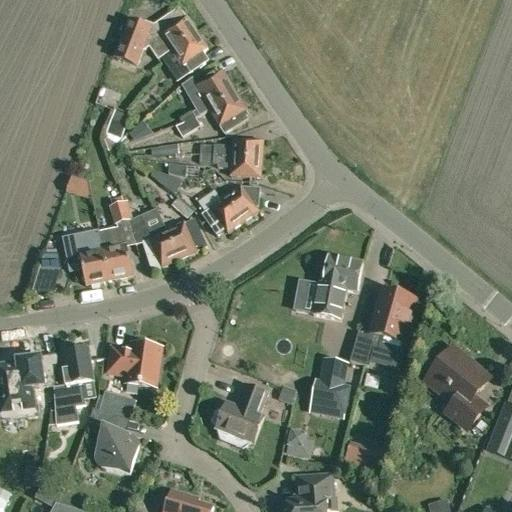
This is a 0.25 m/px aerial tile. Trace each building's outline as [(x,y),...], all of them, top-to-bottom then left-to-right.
[(157,63),(160,61),(171,53),(196,36),(185,21),(182,23),(175,13),(149,31),(129,23),(115,60),(136,68),(141,54),(148,50),(157,63)] [(176,84),(187,76),(188,77),(204,66),(197,57),(206,51),(196,36),(171,53),(160,61),(176,84)] [(222,84),(217,76),(202,85),(198,78),(182,87),(195,110),(191,113),(192,114),(181,121),(183,124),(176,128),(177,130),(183,128),(196,121),(209,113),(235,97),(225,82),(222,84)] [(245,114),(235,97),(209,113),(224,137),(246,123),(242,116),(245,114)] [(115,111),(106,138),(120,143),(130,117),(115,111)] [(201,128),(196,121),(183,128),(177,130),(183,139),(201,128)] [(129,135),(135,143),(154,136),(142,123),(129,135)] [(216,158),(215,159),(263,162),(264,143),(244,142),(233,141),(233,148),(202,146),(201,157),(216,158)] [(261,181),(263,162),(215,159),(216,158),(201,157),(201,166),(219,167),(219,171),(231,172),(231,178),(261,181)] [(169,171),(169,177),(186,181),(187,168),(169,167),(169,171)] [(242,226),(259,214),(257,211),(259,209),(261,190),(241,189),(230,197),(224,201),(242,226)] [(172,207),(186,220),(192,214),(177,201),(172,207)] [(227,237),(242,226),(224,201),(202,217),(217,237),(224,233),(227,237)] [(161,270),(178,262),(167,235),(156,211),(134,222),(128,203),(123,204),(136,247),(142,246),(150,273),(160,269),(161,270)] [(99,235),(103,255),(110,285),(133,280),(127,249),(136,247),(123,204),(110,209),(115,226),(117,226),(118,231),(99,235)] [(167,235),(178,262),(207,250),(194,222),(167,235)] [(86,289),(110,285),(103,255),(81,259),(86,289)] [(58,257),(56,257),(47,257),(45,257),(37,282),(57,281),(61,270),(58,257)] [(330,258),(324,285),(319,285),(313,316),(341,322),(347,292),(357,294),(360,282),(363,265),(350,262),(350,264),(346,263),(346,261),(330,258)] [(410,330),(413,318),(411,317),(415,302),(407,299),(400,294),(396,294),(392,295),(384,293),(371,339),(358,335),(350,364),(369,369),(374,350),(400,357),(408,329),(410,330)] [(126,386),(138,388),(155,391),(161,351),(131,346),(130,354),(111,351),(108,377),(127,379),(126,386)] [(444,364),(426,384),(454,406),(447,415),(467,432),(476,422),(485,410),(476,402),(474,400),(490,380),(470,364),(472,362),(455,349),(444,364)] [(76,356),(63,358),(66,375),(63,376),(66,389),(55,391),(56,428),(78,424),(75,410),(85,408),(81,387),(94,385),(88,353),(83,354),(81,352),(77,353),(76,356)] [(0,403),(3,428),(25,425),(41,423),(38,397),(32,398),(31,391),(45,389),(41,361),(28,362),(27,360),(20,361),(20,363),(17,364),(17,368),(0,370),(0,403)] [(317,384),(312,410),(343,417),(349,390),(344,389),(319,384),(317,384)] [(243,451),(251,445),(254,446),(264,420),(259,418),(267,396),(246,388),(238,410),(226,406),(223,415),(220,414),(216,416),(213,424),(214,428),(218,429),(217,433),(219,434),(221,443),(243,451)] [(283,388),(279,402),(292,406),(296,393),(283,388)] [(511,409),(507,407),(490,453),(511,461),(511,409)] [(122,420),(93,411),(88,426),(103,430),(94,460),(95,460),(96,458),(97,458),(102,466),(101,469),(98,468),(98,469),(131,479),(142,441),(118,433),(122,420)] [(307,435),(292,432),(286,456),(310,461),(314,444),(305,442),(307,435)] [(378,482),(386,455),(350,445),(343,472),(378,482)] [(27,466),(24,486),(39,489),(42,469),(27,466)] [(334,511),(332,480),(296,482),(298,504),(287,505),(287,511),(334,511)] [(44,505),(49,494),(40,492),(36,501),(44,505)] [(173,494),(167,511),(212,511),(213,510),(198,505),(199,501),(173,494)]
